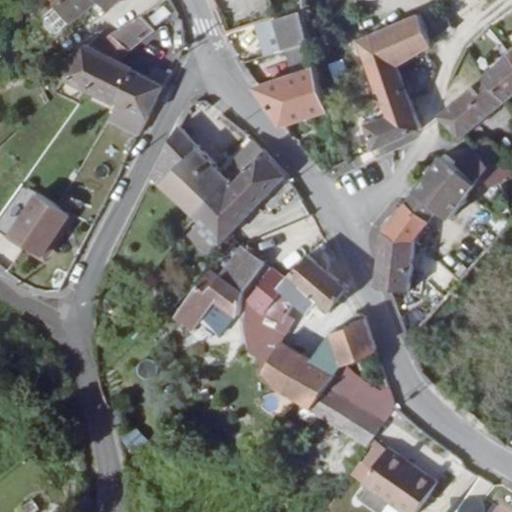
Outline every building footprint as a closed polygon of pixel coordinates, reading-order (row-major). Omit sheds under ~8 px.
[(63,0),(58,5),(74,23),(99,4),(107,11),(119,0),(63,0)] [(347,18),(344,0),(298,0),(301,14),(303,26),(347,18)] [(403,64),(437,41),(427,10),(368,42),(386,89),(389,89),(397,113),(376,120),(381,147),(422,129),(403,64)] [(301,14),(273,21),(276,32),(282,53),(306,45),(301,14)] [(105,51),(124,61),(158,29),(150,15),(135,27),(132,26),(105,51)] [(262,36),(270,57),(282,53),(276,32),(262,36)] [(96,47),(76,76),(128,103),(144,72),(124,61),(105,51),(96,47)] [(511,55),(491,72),(511,97),(511,96),(511,55)] [(339,108),(326,70),(265,90),(287,121),(339,108)] [(172,86),(144,72),(128,103),(155,118),(172,86)] [(467,135),(511,97),(491,72),(481,81),(446,112),(467,135)] [(189,123),(164,172),(204,220),(238,180),(235,178),(243,172),(236,164),(229,170),(189,123)] [(228,245),(294,172),(266,143),(257,138),(236,159),(251,175),(241,185),(238,180),(205,219),(228,245)] [(509,180),(511,177),(511,155),(497,139),(478,147),(496,165),(509,180)] [(496,165),(478,147),(469,156),(464,163),(467,165),(471,167),(486,177),(496,165)] [(451,187),(467,165),(464,163),(450,153),(443,163),(437,160),(425,176),(429,178),(422,188),(440,202),(451,187)] [(467,165),(451,187),(440,202),(422,188),(413,200),(436,218),(443,207),(457,216),(486,177),(471,167),(467,165)] [(509,180),(496,165),(486,177),(499,186),(509,180)] [(24,223),(7,214),(0,227),(0,229),(57,258),(80,212),(40,192),(24,223)] [(419,237),(436,218),(413,200),(408,197),(393,216),(398,218),(389,229),(389,234),(419,237)] [(205,219),(197,230),(219,255),(228,245),(205,219)] [(386,282),(387,286),(414,290),(419,237),(389,234),(389,235),(382,234),(382,243),(388,243),(386,282)] [(250,292),(271,264),(246,249),(224,279),(213,272),(180,319),(201,331),(221,303),(245,318),(247,297),(250,292)] [(336,314),(355,287),(316,256),(296,278),(280,268),(258,302),(256,307),(255,331),(285,293),(313,312),(320,302),(336,314)] [(511,278),(480,261),(453,291),(480,307),(508,322),(511,324),(511,278)] [(508,322),(480,307),(440,353),(468,374),(508,322)] [(353,365),(385,352),(369,312),(338,324),(346,344),(338,348),(343,360),(350,357),(353,365)] [(270,367),(293,340),(264,320),(255,331),(259,353),(270,367)] [(346,344),(338,324),(315,356),(340,373),(352,366),(353,365),(350,357),(343,360),(338,348),(346,344)] [(340,373),(315,356),(293,340),(270,367),(288,394),(290,396),(317,411),(340,373)] [(479,382),(440,353),(424,376),(461,405),(479,382)] [(352,366),(340,373),(317,411),(330,419),(378,447),(405,402),(398,385),(393,392),(352,366)] [(510,443),(511,440),(511,404),(500,397),(482,422),(503,439),(510,443)] [(120,417),(129,415),(125,402),(116,405),(120,417)] [(444,484),(447,480),(399,445),(391,454),(444,484)] [(391,454),(373,478),(418,511),(422,511),(444,484),(391,454)] [(43,511),(38,500),(20,509),(21,511),(43,511)] [(511,511),(511,508),(503,502),(496,511),(511,511)]
